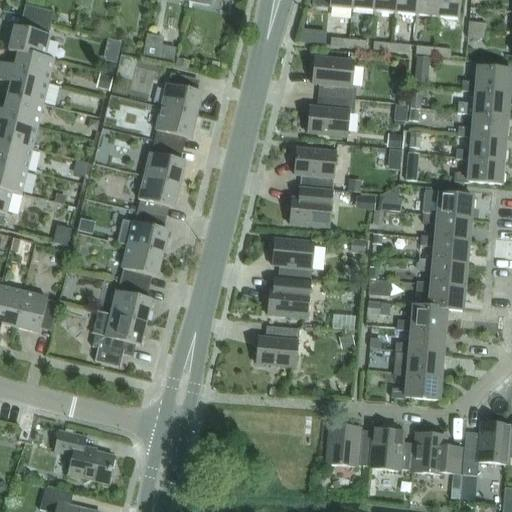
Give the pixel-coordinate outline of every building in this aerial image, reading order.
[(351,0),(329,0),(328,9),(351,11),(351,0)] [(351,0),(351,11),(372,13),(373,0),(351,0)] [(373,0),(372,13),(393,15),(394,0),(373,0)] [(394,0),(393,15),(414,17),(416,0),(394,0)] [(416,0),(414,17),(436,19),(437,0),(416,0)] [(437,0),(436,19),(458,21),(459,0),(437,0)] [(54,13),(42,10),(30,7),(27,19),(51,25),(54,13)] [(14,28),(8,51),(53,62),(54,61),(44,59),(49,37),(48,36),(51,25),(27,19),(25,31),(14,28)] [(486,25),(468,23),(467,31),(485,33),(486,25)] [(485,33),(467,31),(466,39),(484,41),(485,33)] [(146,50),(156,52),(159,40),(149,38),(146,50)] [(329,47),(347,49),(348,41),(330,39),(329,47)] [(348,41),(347,49),(364,51),(365,43),(348,41)] [(372,51),(390,53),(390,45),(373,43),(372,51)] [(390,45),(390,53),(407,55),(408,47),(390,45)] [(415,55),(432,57),(433,49),(415,47),(415,55)] [(450,59),(450,57),(450,51),(433,49),(432,57),(450,59)] [(8,52),(17,55),(14,67),(0,63),(0,72),(48,84),(53,62),(8,51),(8,52)] [(429,60),(415,58),(413,82),(427,83),(429,60)] [(177,59),(176,67),(187,70),(189,62),(177,59)] [(317,98),(349,101),(351,89),(353,63),(314,59),(311,86),(318,86),(317,98)] [(113,77),(116,67),(110,66),(105,68),(104,74),(113,77)] [(461,83),(460,91),(460,93),(474,94),(474,92),(508,95),(510,71),(476,68),(475,84),(461,83)] [(48,84),(0,72),(0,81),(10,84),(7,98),(42,106),(48,84)] [(109,93),(113,79),(99,75),(95,89),(109,93)] [(160,109),(196,118),(201,95),(191,92),(193,80),(170,75),(167,86),(166,86),(160,109)] [(472,115),(506,118),(508,95),(474,92),(474,94),(473,107),(459,106),(458,113),(458,115),(472,116),(472,115)] [(421,97),(412,96),(411,108),(420,109),(421,97)] [(42,106),(7,98),(3,111),(0,110),(0,119),(37,128),(42,106)] [(348,112),(349,101),(317,98),(316,109),(309,109),(306,135),(346,139),(349,112),(348,112)] [(196,118),(160,109),(154,132),(156,132),(153,144),(176,150),(179,138),(190,141),(196,118)] [(409,123),(417,124),(418,111),(410,110),(408,123),(409,123)] [(504,140),(506,118),(472,115),(472,116),(471,130),(457,129),(456,136),(456,138),(470,139),(470,137),(504,140)] [(37,128),(0,119),(0,142),(32,151),(37,128)] [(420,135),(409,134),(408,148),(419,149),(420,135)] [(386,149),(402,151),(403,138),(388,136),(386,149)] [(454,161),(468,162),(468,160),(502,163),(504,140),(470,137),(470,139),(469,153),(455,151),(454,159),(454,161)] [(32,151),(0,142),(0,166),(26,173),(32,151)] [(176,150),(153,144),(150,155),(149,155),(143,178),(179,187),(185,164),(174,161),(176,150)] [(332,192),(333,180),(335,154),(296,150),(293,177),(300,177),(299,189),(332,192)] [(401,171),(403,153),(392,152),(390,170),(401,171)] [(468,160),(468,162),(467,175),(453,174),(452,184),(468,185),(468,184),(500,186),(502,163),(468,160)] [(26,173),(0,166),(0,189),(21,195),(26,173)] [(406,168),(405,182),(415,183),(417,169),(406,168)] [(179,187),(143,178),(138,201),(139,202),(136,213),(160,219),(162,207),(173,210),(179,187)] [(359,194),(360,185),(348,184),(347,193),(359,194)] [(11,194),(21,196),(21,195),(0,189),(0,226),(2,227),(4,215),(6,216),(11,194)] [(332,192),(299,189),(298,200),(291,200),(288,226),(328,230),(331,203),(332,192)] [(422,215),(436,216),(436,218),(470,221),(472,198),(439,195),(439,193),(424,192),(423,202),(422,215)] [(357,196),(343,195),(342,205),(354,206),(356,206),(357,196)] [(64,206),(65,200),(55,198),(54,204),(64,206)] [(382,198),(380,212),(396,213),(397,200),(382,198)] [(365,211),(373,212),(375,199),(366,199),(365,211)] [(117,245),(126,247),(162,256),(168,233),(157,230),(160,219),(136,213),(134,224),(122,222),(117,245)] [(382,227),(383,213),(378,213),(374,213),(373,226),(382,227)] [(434,241),(467,244),(470,221),(436,218),(436,216),(422,215),(421,224),(435,226),(434,239),(434,241)] [(381,246),(382,237),(373,236),(372,245),(381,246)] [(465,267),(467,244),(434,241),(434,239),(420,238),(420,240),(419,247),(433,248),(432,262),(432,264),(465,267)] [(13,240),(10,252),(18,254),(20,242),(13,240)] [(349,255),(363,256),(365,241),(351,240),(349,255)] [(277,280),(310,283),(311,271),(313,245),(274,241),(271,267),(278,268),(277,280)] [(162,256),(126,247),(121,270),(122,270),(120,282),(143,288),(146,276),(157,279),(162,256)] [(430,286),(463,289),(465,267),(432,264),(432,262),(418,260),(417,270),(431,271),(430,284),(430,286)] [(379,269),(369,269),(368,282),(378,283),(379,269)] [(309,294),(310,283),(277,280),(276,291),(269,290),(266,317),(306,321),(309,294)] [(115,293),(110,316),(145,325),(151,302),(140,299),(143,288),(120,282),(117,293),(115,293)] [(383,298),(384,283),(378,283),(368,282),(367,296),(383,298)] [(463,289),(430,286),(430,284),(416,283),(415,293),(429,294),(428,308),(428,309),(446,311),(461,313),(462,305),(463,289)] [(15,330),(24,294),(1,288),(0,294),(0,331),(1,326),(15,330)] [(46,301),(47,299),(24,294),(15,330),(38,335),(40,324),(52,327),(58,304),(46,301)] [(366,316),(378,318),(379,304),(367,303),(366,316)] [(65,308),(58,306),(56,313),(64,315),(65,308)] [(428,309),(428,308),(412,307),(411,323),(396,322),(396,332),(410,333),(410,330),(444,333),(446,311),(428,309)] [(119,369),(122,356),(126,357),(129,345),(140,348),(145,325),(110,316),(97,313),(96,314),(98,314),(93,335),(91,334),(91,335),(94,336),(91,348),(97,350),(94,363),(95,363),(118,369),(119,369)] [(295,369),(298,332),(265,328),(264,340),(257,339),(255,366),(295,369)] [(394,344),(394,354),(408,355),(408,353),(442,356),(444,333),(410,330),(410,333),(409,345),(394,344)] [(344,349),(354,346),(351,335),(341,337),(344,349)] [(380,343),(369,342),(369,349),(380,350),(380,343)] [(392,374),(392,377),(406,378),(406,376),(440,379),(442,356),(408,353),(408,355),(394,354),(392,374)] [(406,376),(406,378),(405,391),(391,390),(390,399),(405,401),(405,399),(438,402),(440,379),(406,376)] [(477,479),(478,464),(506,467),(506,460),(509,427),(481,425),(480,435),(465,434),(461,477),(477,479)] [(370,469),(373,434),(359,432),(359,430),(330,427),(327,467),(355,469),(355,467),(370,469)] [(373,434),(370,469),(370,471),(398,473),(398,471),(413,472),(416,446),(401,445),(402,434),(374,431),(373,434)] [(30,446),(33,436),(20,432),(17,443),(30,446)] [(83,486),(90,482),(107,486),(114,458),(82,451),(85,439),(59,433),(54,454),(72,458),(68,477),(79,480),(83,486)] [(417,435),(416,446),(413,472),(413,475),(441,477),(442,475),(457,476),(460,450),(444,448),(445,438),(417,435)] [(0,488),(1,489),(6,488),(9,485),(8,480),(4,477),(0,477),(0,488)] [(504,488),(501,511),(511,511),(511,503),(510,500),(511,489),(504,488)] [(85,511),(69,508),(72,496),(44,490),(39,511),(85,511)] [(451,491),(450,499),(458,500),(459,492),(451,491)]
